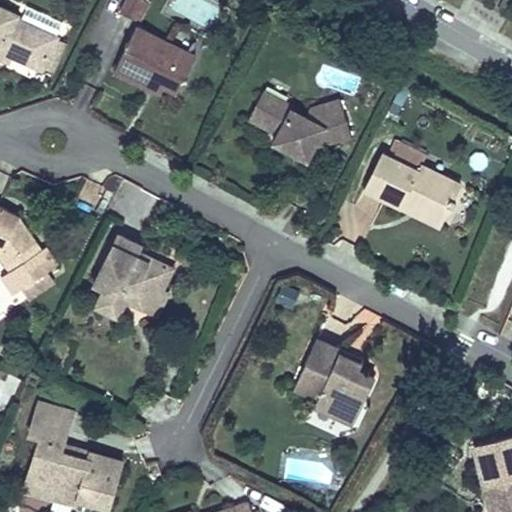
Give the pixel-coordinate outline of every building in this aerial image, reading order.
[(123,0),(117,13),(140,24),(150,3),(143,0),(123,0)] [(44,66),(56,40),(58,35),(56,34),(63,21),(27,5),(21,19),(17,17),(18,14),(0,5),(0,54),(2,51),(13,55),(43,69),(44,66)] [(151,79),(163,85),(177,92),(196,54),(137,25),(114,71),(147,88),(151,79)] [(64,43),(56,40),(44,66),(53,70),(64,43)] [(0,57),(10,62),(13,55),(2,51),(0,54),(0,57)] [(159,93),(163,85),(151,79),(147,88),(159,93)] [(295,143),(311,151),(314,146),(350,135),(339,100),(312,108),(307,117),(292,109),(293,106),(263,90),(248,118),(278,133),(273,142),(290,151),(295,143)] [(396,139),(387,155),(418,170),(421,164),(426,154),(396,139)] [(307,160),(311,151),(295,143),(290,151),(307,160)] [(418,170),(387,155),(381,153),(364,188),(410,210),(412,206),(417,204),(444,218),(450,205),(453,207),(456,201),(453,199),(461,184),(421,164),(418,170)] [(341,227),(362,239),(382,205),(361,192),(341,227)] [(440,225),(444,218),(417,204),(412,206),(410,210),(440,225)] [(35,254),(43,249),(27,227),(16,222),(19,215),(0,205),(0,257),(9,271),(21,288),(47,270),(35,254)] [(156,287),(163,291),(174,268),(151,256),(148,261),(135,255),(137,250),(140,244),(118,234),(94,284),(104,289),(95,306),(116,317),(124,302),(130,301),(145,309),(156,287)] [(46,246),(43,249),(35,254),(47,270),(58,263),(46,246)] [(151,256),(137,250),(135,255),(148,261),(151,256)] [(13,294),(21,288),(9,271),(1,277),(13,294)] [(169,294),(163,291),(156,287),(145,309),(159,315),(169,294)] [(357,401),(364,399),(375,376),(359,369),(361,362),(339,352),(341,349),(316,338),(294,388),(318,399),(314,406),(337,416),(342,406),(353,410),(357,401)] [(363,359),(341,349),(339,352),(361,362),(363,359)] [(353,424),(364,399),(357,401),(353,410),(342,406),(337,416),(353,424)] [(39,400),(34,415),(68,425),(72,410),(39,400)] [(68,425),(34,415),(29,435),(40,438),(33,462),(38,464),(33,481),(52,486),(49,496),(77,504),(78,499),(108,507),(121,460),(90,451),(88,458),(60,451),(62,443),(68,425)] [(511,511),(511,434),(471,445),(488,511),(511,511)] [(90,451),(62,443),(60,451),(88,458),(90,451)] [(30,491),(49,496),(52,486),(33,481),(30,491)] [(191,511),(190,508),(178,511),(252,511),(248,499),(207,511),(191,511)]
